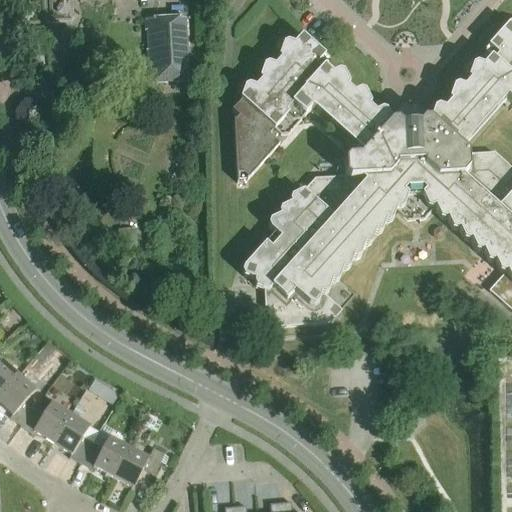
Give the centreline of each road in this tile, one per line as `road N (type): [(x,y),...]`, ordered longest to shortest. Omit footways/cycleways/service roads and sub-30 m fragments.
road 1 (tertiary): [(221,397),(144,358),(64,302),(0,208)]
road 2 (tertiary): [(361,511),(300,445),(221,397)]
road 3 (residential): [(163,511),(221,397)]
road 4 (residential): [(411,85),(321,0)]
